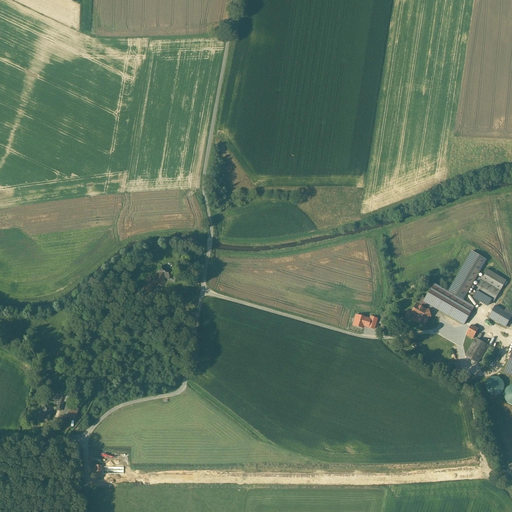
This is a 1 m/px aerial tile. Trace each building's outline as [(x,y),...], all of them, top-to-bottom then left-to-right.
[(472,251),(449,291),(463,299),(486,260),(472,251)] [(172,272),(162,266),(158,273),(156,272),(152,279),(154,281),(160,285),(163,280),(164,277),(168,279),(172,272)] [(506,281),(486,269),(481,279),(500,290),(506,281)] [(150,278),(145,286),(150,289),(154,281),(152,279),(152,280),(150,278)] [(499,292),(480,280),(474,290),(486,297),(494,301),(499,292)] [(473,309),(433,286),(424,301),(464,324),(473,309)] [(486,297),(477,292),(474,297),(482,302),(486,297)] [(427,310),(416,304),(411,313),(418,316),(415,321),(424,326),(429,317),(427,310)] [(511,316),(495,306),(489,317),(506,327),(511,316)] [(477,330),(470,327),(466,334),(473,338),(477,330)] [(487,345),(476,338),(467,352),(479,359),(487,345)] [(487,381),(485,383),(485,386),(485,389),(487,392),(489,394),(492,395),(495,396),(498,396),(500,394),(502,392),(504,390),(505,387),(504,383),(503,381),(501,378),(498,377),(495,376),(492,377),(489,378),(487,381)] [(52,407),(43,404),(39,419),(48,421),(52,407)] [(76,419),(80,407),(69,404),(63,422),(69,424),(71,418),(76,419)]
